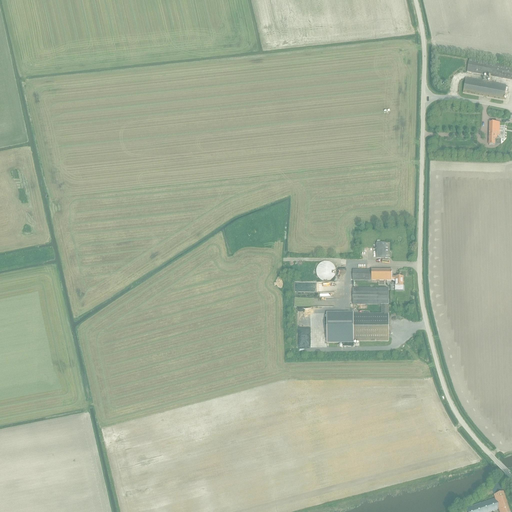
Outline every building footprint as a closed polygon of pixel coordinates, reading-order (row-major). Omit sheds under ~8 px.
[(487,82),(488,76),(511,79),(511,67),(469,60),(467,72),(486,75),(485,82),(465,78),(463,93),(503,100),(506,86),(487,82)] [(499,135),(499,122),(489,122),(489,145),(495,145),(495,138),(497,138),(497,135),(499,135)] [(390,243),(386,243),(376,243),(376,258),(390,258),(390,243)] [(335,271),(335,270),(335,269),(335,268),(335,267),(334,266),(333,265),(333,264),(332,264),(331,263),(330,262),(329,262),(328,262),(327,262),(326,262),(325,262),(324,262),(323,262),(322,262),(321,263),(320,264),(319,264),(319,265),(318,265),(318,266),(317,267),(317,268),(317,269),(316,269),(316,270),(316,271),(316,272),(316,273),(317,274),(317,275),(318,276),(318,277),(319,278),(320,279),(321,279),(321,280),(322,280),(323,280),(324,281),(325,281),(326,281),(327,281),(328,280),(329,280),(330,280),(331,279),(332,278),(333,278),(333,277),(334,276),(335,275),(335,274),(335,273),(335,272),(335,271)] [(392,270),(353,270),(353,280),(392,280),(394,280),(394,282),(395,282),(395,285),(403,286),(403,276),(395,276),(395,277),(392,277),(392,270)] [(353,304),(381,304),(381,314),(353,315),(353,341),(388,341),(388,288),(353,288),(353,304)] [(499,511),(510,511),(500,482),(491,485),(492,489),(486,491),(488,496),(493,494),(495,499),(466,508),(467,511),(490,511),(499,509),(499,511)]
